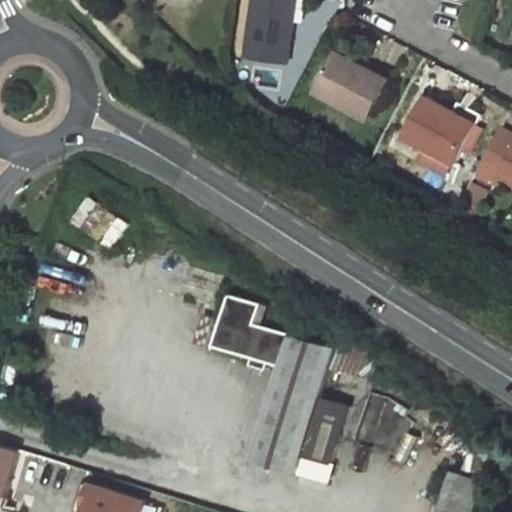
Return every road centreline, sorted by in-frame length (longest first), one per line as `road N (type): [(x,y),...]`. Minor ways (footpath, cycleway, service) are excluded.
road 1 (tertiary): [(80,104),(511,375)]
road 2 (residential): [(511,82),(408,25),(400,0)]
